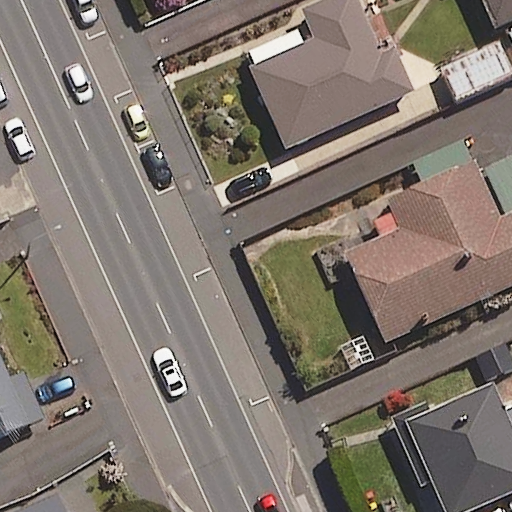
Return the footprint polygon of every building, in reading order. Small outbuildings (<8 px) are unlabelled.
[(381,59),(355,0),(326,0),(303,10),(316,38),(251,67),(286,148),(409,94),(391,54),(381,59)] [(511,0),(482,0),(495,27),(511,19),(511,0)] [(511,77),(497,43),(442,68),(457,103),(511,78),(511,77)] [(394,211),(373,220),(381,238),(346,253),(384,341),(511,285),(511,157),(481,171),(467,137),(409,162),(418,183),(388,196),(394,211)] [(0,435),(28,423),(0,363),(0,435)] [(489,387),(429,414),(424,402),(389,417),(421,489),(433,483),(446,511),(465,511),(511,491),(511,408),(501,413),(489,387)] [(13,511),(64,511),(56,493),(13,511)]
